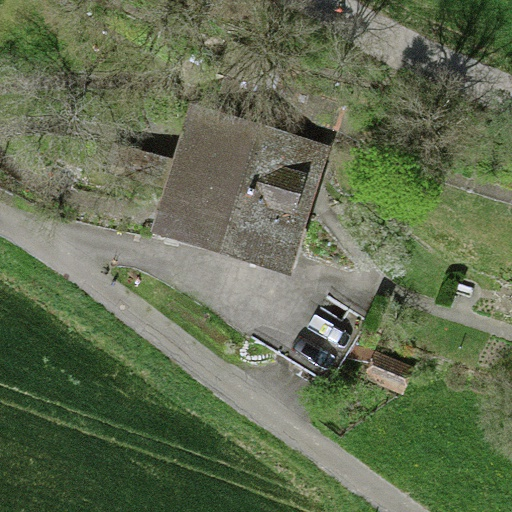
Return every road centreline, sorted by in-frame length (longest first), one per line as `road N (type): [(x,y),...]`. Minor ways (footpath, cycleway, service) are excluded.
road 1 (unclassified): [(0,231),(77,272),(408,511)]
road 2 (unclassified): [(511,89),(432,61),(342,0)]
